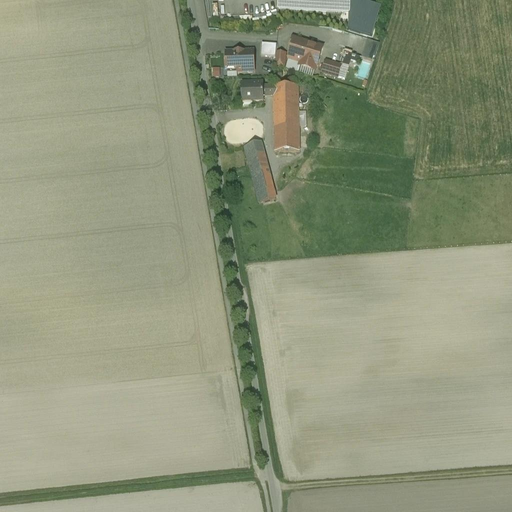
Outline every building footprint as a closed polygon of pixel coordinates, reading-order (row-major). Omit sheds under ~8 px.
[(350,0),(279,0),(279,10),(350,14),(350,0)] [(303,43),(294,40),(291,49),(292,49),(289,60),(301,63),(300,67),(315,71),(316,68),(317,68),(322,50),(303,44),(303,43)] [(380,44),(367,41),(362,60),(374,63),(380,44)] [(277,46),(262,44),(261,57),(276,58),(277,46)] [(347,47),(344,72),(350,72),(351,62),(360,63),(361,55),(354,54),(355,48),(347,47)] [(253,53),(227,54),(227,70),(237,70),(237,73),(254,72),(253,53)] [(286,55),(277,55),(276,67),(284,68),(286,55)] [(341,67),(327,62),(323,74),(338,78),(341,67)] [(263,84),(242,85),(243,103),(243,102),(253,102),(253,103),(264,102),(264,97),(263,88),(263,84)] [(299,87),(273,87),(273,88),(274,97),(275,153),(300,153),(299,87)] [(274,97),(273,88),(263,88),(264,97),(274,97)] [(261,144),(245,148),(250,168),(259,205),(276,201),(274,194),(261,144)]
